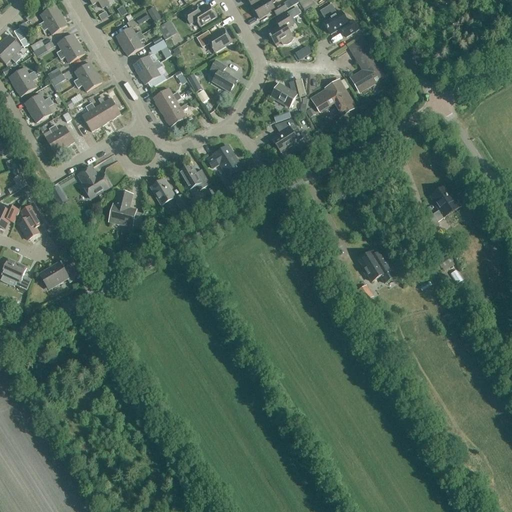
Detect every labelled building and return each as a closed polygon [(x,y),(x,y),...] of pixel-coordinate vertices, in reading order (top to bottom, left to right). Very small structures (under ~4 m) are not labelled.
[(105,7),(100,0),(88,0),(92,6),(98,2),(102,9),(105,7)] [(266,0),(253,8),(260,20),(273,11),(276,17),(293,7),(289,1),(277,8),(274,3),(275,3),(276,1),(275,0),(266,0)] [(200,28),(216,18),(209,6),(197,13),(194,8),(183,14),(190,25),(196,21),(200,28)] [(41,29),(62,17),(56,7),(40,16),(44,23),(39,26),(41,29)] [(322,14),(326,21),(323,23),(328,31),(328,30),(331,35),(341,29),(346,38),(358,31),(353,21),(348,24),(341,12),(336,14),(332,7),(330,7),(323,11),(322,14)] [(148,14),(154,23),(162,18),(156,8),(150,12),(148,14)] [(287,14),(275,21),(279,27),(268,34),(270,37),(269,38),(270,40),(271,39),(275,46),(281,42),(283,46),(287,45),(291,43),(293,39),(291,36),(287,29),(293,25),(290,20),(301,14),(297,8),(287,14)] [(139,26),(149,20),(145,15),(135,21),(139,26)] [(62,17),(41,29),(44,33),(48,30),(52,36),(68,27),(62,17)] [(24,24),(19,27),(25,38),(30,34),(24,24)] [(168,41),(176,36),(169,26),(167,27),(167,26),(161,30),(162,32),(159,34),(163,41),(167,39),(168,41)] [(122,48),(142,36),(140,32),(135,35),(131,28),(116,38),(122,48)] [(14,33),(24,49),(29,45),(19,29),(14,33)] [(215,53),(231,43),(224,30),(212,37),(209,32),(197,39),(202,49),(210,44),(215,53)] [(59,58),(79,45),(73,35),(57,45),(61,51),(56,54),(59,58)] [(1,44),(18,62),(21,59),(17,55),(22,49),(10,36),(1,44)] [(142,36),(122,48),(128,58),(143,48),(139,42),(144,39),(142,36)] [(34,53),(44,46),(41,41),(31,48),(34,53)] [(385,77),(364,42),(351,49),(365,72),(352,80),(359,92),(385,77)] [(18,62),(1,44),(0,45),(0,59),(6,65),(11,60),(15,64),(18,62)] [(79,45),(59,58),(61,61),(66,58),(69,65),(85,55),(79,45)] [(44,46),(34,53),(37,58),(48,52),(44,46)] [(161,52),(166,60),(172,56),(167,49),(161,52)] [(301,50),(296,54),(300,61),(306,58),(301,50)] [(139,76),(159,64),(157,61),(152,64),(149,57),(133,66),(139,76)] [(230,94),(237,81),(223,73),(226,68),(216,62),(211,71),(217,75),(212,83),(230,94)] [(76,86),(96,74),(90,64),(75,73),(78,80),(74,83),(76,86)] [(159,64),(139,76),(145,86),(152,82),(161,77),(157,70),(161,68),(159,64)] [(15,88),(36,76),(34,72),(29,76),(25,69),(9,79),(15,88)] [(51,81),(62,75),(58,69),(48,75),(51,81)] [(96,74),(76,86),(78,90),(83,87),(87,93),(102,84),(96,74)] [(62,75),(51,81),(55,87),(65,81),(62,75)] [(161,77),(152,82),(155,86),(166,80),(163,75),(161,77)] [(202,90),(194,75),(187,79),(195,94),(202,90)] [(36,76),(15,88),(21,98),(37,89),(33,82),(38,79),(36,76)] [(295,100),(300,98),(296,82),(289,84),(291,93),(278,85),(271,97),(290,109),(295,100)] [(341,114),(353,106),(339,82),(326,89),(327,91),(312,100),(319,113),(335,103),(341,114)] [(211,101),(219,96),(213,87),(206,91),(211,101)] [(159,109),(180,97),(178,93),(173,96),(169,90),(153,99),(159,109)] [(31,114),(51,102),(49,98),(44,102),(40,95),(25,105),(31,114)] [(159,109),(165,119),(180,109),(177,103),(182,100),(180,97),(159,109)] [(101,105),(111,121),(121,115),(111,99),(105,103),(102,98),(98,100),(101,106),(101,105)] [(51,102),(31,114),(36,124),(52,115),(48,108),(53,105),(51,102)] [(101,127),(111,121),(101,105),(101,106),(95,109),(92,104),(89,106),(101,127)] [(91,133),(101,127),(89,106),(85,108),(89,113),(82,117),(91,133)] [(180,109),(165,119),(171,129),(186,119),(182,112),(187,109),(185,106),(180,109)] [(73,108),(67,112),(73,122),(80,118),(73,108)] [(274,127),(279,126),(284,133),(273,140),(284,158),(285,158),(282,153),(298,142),(293,134),(298,131),(292,120),(279,125),(274,127)] [(52,128),(65,149),(75,143),(65,127),(59,131),(56,126),(52,128)] [(45,139),(55,155),(65,149),(52,128),(49,130),(52,135),(45,139)] [(244,179),(240,172),(243,170),(228,147),(214,156),(215,157),(208,161),(213,169),(220,165),(228,179),(224,181),(229,188),(244,179)] [(200,191),(210,185),(202,171),(196,174),(191,166),(189,168),(188,167),(183,170),(182,172),(179,174),(189,190),(196,185),(200,191)] [(90,200),(111,187),(103,174),(94,179),(89,170),(78,176),(84,186),(82,187),(90,200)] [(27,186),(21,175),(13,180),(19,190),(19,191),(27,186)] [(162,206),(175,198),(164,181),(151,189),(162,206)] [(439,226),(438,224),(461,209),(446,186),(430,197),(440,212),(433,216),(431,214),(421,220),(430,233),(439,226)] [(213,201),(220,197),(215,187),(208,191),(213,201)] [(33,195),(29,188),(24,191),(28,198),(33,195)] [(132,227),(136,212),(128,210),(131,196),(119,193),(112,222),(132,227)] [(182,211),(188,206),(182,196),(175,200),(182,211)] [(14,224),(20,212),(10,207),(7,212),(0,209),(0,228),(5,230),(8,222),(14,224)] [(28,241),(39,234),(32,222),(37,219),(30,208),(22,213),(26,220),(18,225),(28,241)] [(433,248),(429,251),(436,262),(447,256),(437,240),(430,244),(433,248)] [(381,278),(385,285),(396,278),(380,252),(375,255),(373,252),(359,261),(372,283),(381,278)] [(449,256),(437,264),(441,269),(453,262),(449,256)] [(27,291),(31,280),(23,277),(27,268),(9,260),(2,276),(16,282),(15,286),(27,291)] [(59,265),(41,275),(50,290),(67,280),(69,284),(75,280),(67,267),(62,270),(59,265)] [(101,449),(107,448),(102,431),(96,433),(101,449)] [(129,484),(137,505),(149,501),(141,480),(129,484)] [(174,511),(177,490),(165,489),(164,500),(153,499),(151,511),(174,511)]
